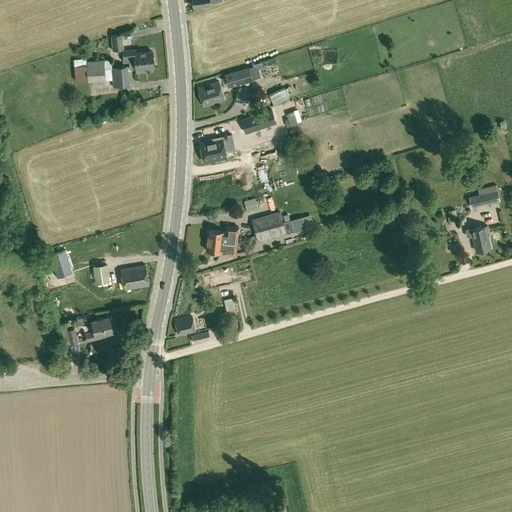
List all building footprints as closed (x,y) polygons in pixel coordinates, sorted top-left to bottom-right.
[(112,51),(124,50),(122,34),(111,35),(112,51)] [(153,59),(152,51),(135,53),(135,49),(122,51),(124,63),(129,62),(130,62),(153,59)] [(75,82),(87,80),(86,62),(85,58),(73,59),(75,82)] [(154,67),(153,59),(130,62),(129,62),(130,70),(136,69),(136,73),(145,72),(145,69),(154,67)] [(106,80),(105,69),(104,61),(86,62),(87,80),(87,82),(106,80)] [(111,67),(111,68),(113,87),(130,86),(128,66),(111,67)] [(228,87),(252,80),(249,69),(248,68),(225,75),(228,87)] [(225,100),(219,82),(197,88),(203,107),(225,100)] [(285,88),(269,95),(274,105),(290,97),(285,88)] [(272,110),(253,116),(258,129),(276,122),(272,110)] [(295,116),(288,118),(290,125),(290,126),(296,124),(298,123),(295,116)] [(215,139),(199,143),(203,163),(227,158),(226,151),(235,148),(231,133),(215,137),(215,139)] [(479,189),(480,194),(469,196),(471,208),(492,203),(499,202),(495,185),(479,189)] [(257,197),(239,202),(243,215),(260,210),(257,197)] [(455,209),(448,211),(450,219),(457,218),(455,209)] [(254,230),(283,222),(280,211),(251,220),(254,230)] [(290,220),(285,221),(283,222),(286,233),(305,228),(302,217),(290,220)] [(286,234),(286,233),(283,222),(254,230),(258,242),(286,234)] [(490,234),(488,224),(486,224),(467,228),(466,230),(467,236),(468,237),(471,236),(473,236),(476,251),(480,250),(482,251),(487,250),(487,248),(491,248),(488,235),(490,234)] [(207,240),(237,245),(239,227),(225,225),(225,232),(208,230),(208,232),(206,233),(206,237),(207,239),(207,240)] [(236,255),(237,245),(207,240),(207,243),(205,244),(205,248),(206,250),(223,252),(223,254),(236,255)] [(57,277),(73,273),(66,250),(50,255),(57,277)] [(110,281),(107,264),(93,266),(95,283),(110,281)] [(121,270),(123,281),(124,289),(149,285),(145,265),(121,270)] [(224,302),(226,310),(236,308),(234,300),(224,302)] [(64,311),(66,318),(75,316),(73,309),(64,311)] [(83,317),(85,324),(91,322),(89,315),(83,317)] [(85,334),(87,340),(101,337),(100,334),(113,331),(109,317),(92,321),(94,332),(85,334)] [(194,328),(191,317),(175,320),(179,335),(187,333),(195,331),(194,328)] [(67,330),(70,345),(78,343),(75,328),(67,330)] [(209,340),(207,331),(195,334),(191,335),(193,344),(209,340)] [(252,502),(255,505),(260,504),(261,500),(258,497),(254,498),(252,502)]
